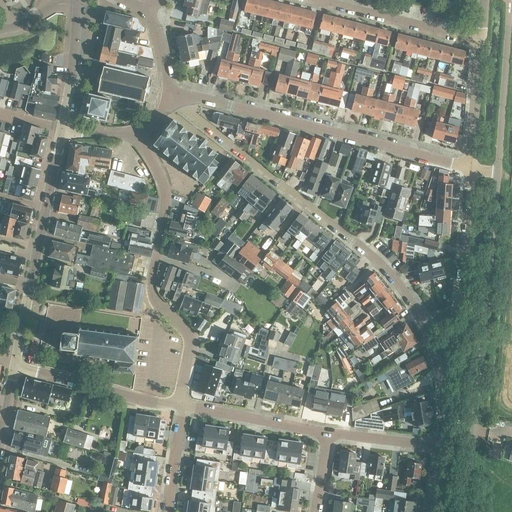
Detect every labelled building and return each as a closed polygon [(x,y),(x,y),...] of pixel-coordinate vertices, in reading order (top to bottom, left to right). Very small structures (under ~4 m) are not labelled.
[(184,0),(185,1),(186,1),(185,7),(189,8),(187,15),(197,18),(198,13),(206,15),(208,7),(209,0),(184,0)] [(255,21),(256,15),(259,0),(247,0),(244,12),(251,14),(250,19),(255,21)] [(266,24),(267,18),(271,2),(272,0),(270,0),(267,0),(267,1),(264,0),(259,0),(256,15),(262,16),(261,22),(266,24)] [(278,21),(282,5),(283,3),(279,2),(278,4),(271,2),(267,18),(273,19),(272,25),(277,26),(278,21)] [(288,29),(289,23),(293,8),(294,6),(290,5),(289,6),(282,5),(278,21),(284,22),(283,28),(288,29)] [(239,7),(232,6),(229,18),(235,20),(239,7)] [(299,32),(300,26),(304,10),(305,9),(301,8),(300,9),(293,8),(289,23),(295,25),(294,31),(299,32)] [(304,10),(300,26),(307,28),(305,34),(310,35),(312,29),(316,13),(315,13),(315,12),(312,11),(311,12),(304,10)] [(104,24),(104,25),(140,33),(140,32),(144,33),(146,29),(137,18),(107,12),(104,24)] [(320,29),(332,32),(335,18),(324,15),(320,29)] [(346,21),(335,18),(332,32),(343,35),(346,21)] [(222,19),(219,29),(231,33),(234,23),(222,19)] [(343,35),(354,38),(357,24),(346,21),(343,35)] [(354,38),(365,41),(368,27),(357,24),(354,38)] [(104,25),(101,39),(119,43),(118,48),(120,49),(120,51),(139,56),(154,60),(151,48),(137,45),(140,33),(104,25)] [(365,41),(376,44),(379,30),(368,27),(365,41)] [(180,51),(220,42),(221,42),(223,32),(217,30),(208,28),(208,38),(202,40),(201,38),(200,36),(198,35),(195,34),(193,35),(184,37),(182,35),(180,35),(179,38),(178,38),(178,40),(176,41),(177,44),(179,45),(180,51)] [(379,30),(376,44),(374,52),(379,53),(381,45),(387,47),(391,33),(379,30)] [(224,77),(228,79),(236,46),(239,35),(233,34),(226,61),(221,60),(217,76),(218,76),(219,78),(222,79),(224,77)] [(395,49),(406,52),(410,38),(398,35),(395,49)] [(416,59),(417,54),(421,41),(410,38),(406,52),(412,53),(411,58),(416,59)] [(139,56),(120,51),(120,49),(118,48),(119,43),(101,39),(96,61),(106,63),(106,64),(127,68),(127,65),(137,67),(138,65),(152,69),(154,60),(139,56)] [(245,83),(249,84),(258,51),(258,49),(259,49),(260,43),(261,41),(253,39),(251,45),(253,49),(248,67),(243,66),(239,81),(240,82),(241,84),(244,84),(245,83)] [(311,51),(326,55),(328,45),(314,41),(311,51)] [(417,54),(429,57),(432,44),(421,41),(417,54)] [(220,42),(180,51),(183,63),(199,60),(207,59),(214,62),(220,42)] [(271,56),(276,57),(279,48),(260,43),(259,49),(258,49),(272,53),(271,56)] [(429,57),(439,60),(443,46),(432,44),(429,57)] [(335,47),(328,45),(326,55),(332,57),(335,47)] [(237,81),(239,81),(243,66),(237,64),(240,55),(239,55),(241,47),(236,46),(228,79),(232,80),(232,81),(235,82),(237,81)] [(439,60),(450,63),(454,49),(443,46),(439,60)] [(282,93),(286,94),(294,62),(296,53),(280,49),(278,59),(288,62),(285,77),(279,75),(275,91),(276,91),(276,93),(282,94),(282,93)] [(454,49),(450,63),(462,66),(466,52),(454,49)] [(358,52),(350,50),(349,55),(348,59),(355,61),(358,52)] [(258,51),(249,84),(253,85),(254,87),(257,88),(258,86),(260,87),(264,71),(259,70),(263,53),(258,51)] [(308,54),(306,63),(316,66),(319,57),(308,54)] [(362,65),(370,67),(373,56),(365,54),(362,65)] [(373,56),(370,67),(383,71),(386,59),(373,56)] [(295,96),(297,97),(301,81),(295,79),(299,63),(294,62),(286,94),(289,95),(289,96),(295,98),(295,96)] [(392,73),(399,76),(402,65),(394,62),(392,73)] [(98,92),(99,93),(98,96),(102,97),(103,93),(112,96),(128,100),(126,109),(141,112),(141,111),(148,113),(150,104),(144,103),(144,102),(145,95),(146,96),(148,85),(149,79),(150,79),(150,78),(149,77),(149,78),(142,76),(141,76),(135,75),(137,67),(127,65),(127,68),(106,64),(105,68),(105,67),(104,67),(103,68),(104,68),(102,74),(102,75),(101,76),(99,76),(98,82),(100,83),(100,84),(100,85),(98,91),(98,92)] [(325,104),(329,105),(339,64),(338,69),(336,73),(332,72),(330,78),(324,77),(322,86),(318,102),(319,102),(318,104),(324,105),(325,104)] [(339,64),(329,105),(332,106),(332,107),(337,109),(337,107),(339,107),(343,92),(339,90),(345,65),(339,64)] [(402,65),(399,76),(407,77),(409,66),(402,65)] [(36,105),(57,109),(60,97),(51,95),(52,85),(56,85),(57,75),(53,75),(53,67),(42,66),(42,68),(36,68),(27,103),(36,105)] [(307,99),(318,102),(322,86),(317,85),(321,69),(315,68),(313,75),(307,99)] [(373,73),(358,69),(355,82),(361,84),(363,76),(369,78),(371,79),(373,73)] [(297,97),(307,99),(313,75),(303,73),(301,81),(297,97)] [(444,87),(446,80),(447,76),(440,74),(437,85),(444,87)] [(0,100),(1,98),(4,99),(6,90),(11,91),(13,83),(8,82),(8,81),(0,79),(0,100)] [(453,82),(446,80),(444,87),(455,90),(457,83),(453,82)] [(24,85),(14,83),(13,82),(13,83),(11,91),(9,98),(20,101),(24,85)] [(373,116),(384,119),(392,86),(387,84),(382,102),(377,100),(373,116)] [(415,84),(413,92),(405,125),(408,125),(408,127),(413,129),(414,127),(415,127),(421,106),(415,105),(421,86),(415,84)] [(384,119),(387,120),(387,122),(392,123),(393,121),(394,122),(398,106),(393,104),(397,87),(392,86),(384,119)] [(432,94),(445,98),(447,90),(434,86),(432,94)] [(351,111),(362,113),(369,88),(363,87),(361,96),(356,95),(351,111)] [(362,113),(373,116),(377,100),(371,99),(374,90),(369,88),(362,113)] [(394,122),(405,125),(413,92),(408,91),(404,107),(398,106),(394,122)] [(454,102),(465,105),(466,94),(457,92),(454,102)] [(103,93),(102,97),(98,96),(98,97),(97,96),(97,97),(90,95),(89,95),(89,96),(88,102),(87,103),(88,104),(87,108),(86,108),(86,109),(85,115),(84,116),(85,117),(85,116),(92,118),(93,119),(93,118),(97,119),(98,120),(98,119),(105,121),(106,122),(107,120),(106,120),(108,114),(108,113),(109,109),(109,108),(111,101),(111,100),(112,96),(103,93)] [(57,109),(36,105),(34,117),(55,121),(57,109)] [(237,130),(239,120),(223,116),(223,115),(217,113),(216,113),(215,113),(214,113),(214,114),(213,114),(212,115),(212,116),(211,117),(211,118),(212,119),(212,120),(212,121),(213,121),(217,124),(216,126),(221,127),(226,130),(227,128),(237,130)] [(432,138),(443,141),(448,125),(442,124),(444,119),(438,117),(437,122),(436,122),(432,138)] [(450,118),(448,125),(443,141),(444,141),(444,143),(450,145),(451,143),(455,144),(459,129),(461,121),(450,118)] [(178,124),(173,120),(153,146),(158,150),(157,150),(158,151),(159,150),(167,157),(167,158),(168,159),(168,158),(177,165),(177,166),(178,166),(187,172),(186,173),(187,174),(188,173),(197,180),(196,181),(197,182),(198,181),(204,185),(215,170),(220,164),(214,160),(218,154),(217,153),(217,154),(208,147),(209,147),(208,146),(207,147),(205,145),(208,142),(203,138),(200,141),(199,140),(199,139),(198,138),(198,139),(189,132),(189,131),(188,131),(179,124),(180,124),(179,123),(178,124)] [(252,124),(239,120),(237,130),(236,137),(235,138),(242,140),(244,132),(253,134),(248,152),(254,154),(260,132),(262,126),(252,124)] [(22,143),(34,146),(37,135),(41,136),(43,129),(25,125),(23,134),(24,135),(22,143)] [(276,145),(273,154),(284,158),(287,149),(289,150),(289,148),(293,149),(298,136),(281,130),(275,128),(262,125),(262,126),(260,132),(272,135),(272,136),(278,138),(275,145),(276,145)] [(31,156),(32,156),(43,159),(48,138),(41,136),(37,135),(34,146),(31,156)] [(303,157),(309,142),(308,142),(307,140),(304,139),(302,140),(298,138),(286,167),(295,171),(299,159),(302,160),(303,157)] [(310,138),(309,142),(303,157),(313,160),(321,141),(310,138)] [(318,150),(315,158),(321,160),(324,152),(329,141),(322,139),(318,150)] [(68,170),(67,174),(84,177),(86,166),(89,166),(109,169),(112,151),(70,145),(67,170),(68,170)] [(284,158),(273,154),(270,161),(286,167),(293,149),(289,148),(289,150),(287,149),(284,158)] [(31,159),(32,156),(31,156),(29,155),(17,152),(16,156),(17,157),(15,165),(25,167),(21,180),(38,184),(41,170),(28,167),(30,161),(33,161),(33,160),(34,161),(35,160),(31,159)] [(333,152),(328,165),(333,166),(335,167),(339,155),(333,152)] [(352,172),(360,174),(364,160),(357,158),(352,172)] [(217,185),(222,188),(240,166),(230,159),(224,167),(220,164),(215,170),(219,173),(217,176),(222,179),(217,185)] [(309,188),(307,193),(316,196),(327,165),(317,161),(307,188),(309,188)] [(392,190),(393,186),(395,179),(389,177),(392,167),(390,167),(390,165),(378,161),(374,177),(372,177),(370,182),(372,182),(371,185),(392,190)] [(240,166),(222,188),(226,192),(233,183),(238,186),(248,173),(240,166)] [(395,178),(402,180),(405,169),(398,167),(395,178)] [(111,170),(107,185),(141,194),(145,180),(111,170)] [(91,179),(84,177),(67,174),(64,173),(60,190),(87,196),(95,198),(96,192),(88,190),(91,179)] [(38,184),(21,180),(11,177),(8,176),(4,194),(9,195),(12,183),(23,186),(20,198),(34,202),(37,187),(38,184)] [(237,194),(235,197),(229,205),(234,208),(240,200),(242,198),(245,200),(250,194),(250,195),(260,182),(251,176),(238,193),(237,194)] [(332,203),(340,181),(328,176),(321,196),(333,200),(332,203)] [(428,189),(426,195),(432,196),(451,198),(452,193),(453,193),(454,185),(447,184),(448,176),(439,176),(438,191),(433,191),(428,189)] [(340,181),(332,203),(345,208),(353,185),(340,181)] [(248,214),(250,212),(268,188),(260,182),(250,195),(250,194),(245,200),(249,203),(243,211),(241,209),(236,216),(242,222),(248,214)] [(393,186),(392,190),(389,199),(396,201),(394,206),(397,207),(397,209),(405,211),(408,212),(411,205),(407,203),(410,191),(393,186)] [(276,194),(268,188),(250,212),(253,215),(254,214),(258,209),(262,212),(266,207),(276,194)] [(127,203),(146,208),(149,197),(130,192),(127,203)] [(437,203),(436,210),(450,210),(451,198),(432,196),(426,195),(425,200),(430,202),(437,203)] [(59,212),(77,216),(81,200),(78,199),(78,197),(73,196),(73,198),(62,196),(59,212)] [(204,212),(209,203),(200,198),(198,196),(192,206),(194,206),(204,212)] [(212,212),(219,217),(229,204),(222,199),(212,212)] [(396,201),(389,199),(384,216),(402,221),(405,211),(397,209),(397,207),(394,206),(396,201)] [(281,200),(259,228),(263,232),(268,227),(274,232),(280,223),(281,224),(287,217),(286,216),(292,208),(281,200)] [(374,210),(365,207),(366,203),(359,201),(356,211),(363,213),(360,223),(372,227),(377,211),(380,212),(381,207),(375,205),(374,210)] [(14,217),(16,218),(19,218),(19,221),(29,224),(30,217),(32,216),(33,212),(32,211),(32,209),(11,204),(9,211),(6,211),(5,215),(14,217)] [(180,224),(172,222),(169,233),(186,237),(194,239),(199,226),(201,220),(196,218),(198,214),(198,211),(188,207),(184,205),(183,210),(183,212),(181,213),(181,214),(180,215),(181,216),(181,217),(180,224)] [(436,210),(435,222),(449,223),(450,210),(436,210)] [(292,235),(295,238),(309,220),(301,214),(282,238),(287,241),(292,235)] [(0,234),(12,237),(16,219),(4,216),(3,224),(0,223),(0,234)] [(54,236),(80,242),(109,249),(111,238),(82,232),(83,228),(84,229),(98,233),(101,220),(99,220),(79,216),(77,224),(83,226),(83,228),(58,222),(54,236)] [(25,240),(29,224),(19,221),(19,218),(16,218),(16,219),(12,237),(25,240)] [(220,218),(209,232),(216,238),(227,223),(220,218)] [(134,226),(152,229),(153,223),(136,219),(134,226)] [(293,246),(297,249),(316,226),(309,220),(295,238),(298,240),(293,246)] [(449,223),(435,222),(429,222),(417,221),(417,228),(428,228),(427,235),(435,235),(449,236),(449,235),(450,234),(451,229),(449,229),(449,223)] [(306,246),(310,249),(324,232),(316,226),(297,249),(302,253),(306,246)] [(402,227),(396,226),(394,237),(400,238),(402,227)] [(139,255),(151,257),(153,246),(149,245),(150,240),(138,237),(139,234),(139,233),(138,233),(137,233),(130,232),(128,241),(131,241),(130,247),(129,252),(139,255)] [(324,232),(310,249),(314,252),(309,258),(314,262),(332,238),(324,232)] [(221,250),(227,254),(234,259),(241,250),(228,240),(221,250)] [(426,240),(424,248),(437,251),(439,243),(426,240)] [(89,266),(91,257),(90,257),(78,254),(79,248),(53,241),(49,257),(70,262),(89,266)] [(321,268),(325,271),(343,247),(335,241),(322,258),(326,261),(321,268)] [(179,242),(178,246),(172,244),(168,257),(188,263),(192,252),(197,253),(198,248),(179,242)] [(406,243),(398,242),(397,252),(405,253),(406,243)] [(414,252),(415,246),(407,244),(406,258),(413,259),(414,252)] [(91,257),(89,266),(131,276),(135,255),(116,251),(93,246),(90,257),(91,257)] [(429,249),(415,246),(414,252),(427,255),(429,249)] [(329,282),(341,266),(351,254),(343,247),(333,260),(328,267),(332,270),(325,279),(329,282)] [(243,248),(235,259),(251,271),(257,263),(253,260),(256,257),(243,248)] [(266,256),(262,261),(265,263),(272,268),(276,263),(280,258),(270,251),(266,256)] [(0,253),(0,273),(5,275),(5,273),(18,276),(23,258),(0,253)] [(360,261),(351,254),(341,266),(350,273),(345,278),(351,283),(360,272),(354,267),(360,261)] [(244,285),(252,274),(246,270),(246,269),(226,255),(218,267),(238,281),(244,285)] [(441,260),(429,263),(433,279),(438,278),(438,280),(446,278),(441,260)] [(272,269),(265,263),(263,266),(270,271),(272,269)] [(276,263),(272,268),(272,269),(278,274),(282,268),(276,263)] [(433,279),(429,263),(417,266),(421,284),(429,282),(429,280),(433,279)] [(77,269),(73,268),(57,264),(55,272),(54,273),(56,274),(55,277),(54,277),(53,278),(54,278),(52,286),(54,286),(54,288),(59,289),(59,287),(70,289),(76,290),(78,282),(74,281),(77,269)] [(164,297),(168,299),(179,270),(168,266),(160,288),(166,290),(164,297)] [(93,268),(91,277),(103,280),(105,271),(93,268)] [(282,268),(278,274),(286,280),(290,275),(282,268)] [(179,270),(168,299),(177,302),(183,285),(189,287),(194,275),(179,269),(179,270)] [(125,275),(115,273),(114,280),(108,310),(122,312),(122,310),(125,310),(124,311),(140,314),(146,284),(141,284),(142,279),(134,277),(125,275)] [(367,286),(369,289),(380,280),(374,273),(352,291),(355,295),(367,286)] [(290,275),(286,280),(296,287),(300,282),(290,275)] [(361,302),(364,306),(386,288),(380,280),(369,289),(373,293),(361,302)] [(288,297),(295,288),(287,282),(280,291),(288,297)] [(0,287),(0,311),(11,314),(16,290),(3,287),(2,288),(0,287)] [(289,298),(296,304),(304,294),(296,288),(289,298)] [(367,309),(369,312),(392,295),(386,288),(364,306),(375,296),(378,300),(367,309)] [(331,317),(332,318),(343,309),(348,306),(345,302),(351,297),(347,291),(328,306),(329,309),(326,311),(327,313),(326,314),(325,316),(327,319),(329,318),(331,317)] [(279,307),(285,299),(277,293),(271,301),(279,307)] [(208,294),(204,303),(220,309),(223,300),(208,294)] [(320,294),(314,300),(323,308),(329,302),(320,294)] [(384,307),(387,311),(398,302),(392,295),(369,312),(373,317),(380,311),(379,311),(384,307)] [(179,310),(196,317),(199,311),(208,315),(211,306),(202,303),(184,296),(179,310)] [(404,310),(398,302),(387,311),(390,314),(380,322),(386,330),(400,320),(396,315),(404,310)] [(299,309),(292,304),(288,308),(295,313),(299,309)] [(332,318),(338,326),(349,317),(360,308),(357,304),(351,309),(348,306),(343,309),(332,318)] [(338,326),(344,333),(355,324),(352,321),(364,312),(360,308),(349,317),(338,326)] [(344,333),(349,340),(360,332),(357,328),(369,319),(366,315),(355,324),(344,333)] [(199,317),(193,326),(202,333),(209,323),(199,317)] [(355,348),(372,335),(369,331),(375,326),(372,323),(360,332),(349,340),(355,348)] [(380,341),(386,350),(412,333),(406,324),(391,333),(380,341)] [(80,328),(80,330),(79,330),(79,332),(79,333),(61,331),(61,337),(62,339),(63,339),(62,343),(61,343),(60,344),(59,350),(72,352),(71,353),(73,355),(76,356),(76,358),(78,358),(79,356),(84,357),(84,359),(86,359),(86,357),(92,358),(92,360),(94,360),(94,358),(100,359),(99,361),(101,361),(102,359),(107,360),(107,362),(109,362),(109,360),(110,360),(111,359),(114,359),(114,360),(114,361),(115,361),(114,363),(115,364),(115,367),(114,367),(114,370),(112,372),(113,373),(115,372),(132,374),(133,376),(135,375),(134,373),(135,365),(136,365),(137,362),(135,362),(136,352),(138,352),(138,350),(137,350),(138,340),(139,340),(140,337),(136,336),(136,338),(129,337),(129,335),(127,335),(127,336),(120,335),(120,333),(118,333),(118,335),(112,334),(113,332),(111,332),(110,334),(105,333),(105,331),(103,331),(103,333),(97,332),(97,330),(95,330),(95,332),(89,331),(90,329),(88,329),(87,331),(82,330),(82,328),(80,328)] [(373,333),(376,337),(382,332),(380,329),(373,333)] [(222,339),(221,344),(266,360),(266,359),(268,342),(266,341),(268,332),(264,331),(258,350),(244,345),(247,336),(234,332),(233,335),(225,332),(224,334),(222,334),(221,338),(222,339)] [(271,332),(268,339),(276,342),(279,335),(271,332)] [(290,333),(284,345),(290,348),(296,336),(293,334),(290,333)] [(412,333),(386,350),(378,355),(369,361),(372,366),(394,352),(393,352),(400,347),(404,352),(418,342),(412,333)] [(380,343),(376,337),(362,346),(366,352),(380,343)] [(221,344),(216,357),(231,362),(238,364),(240,357),(247,359),(265,366),(266,364),(265,364),(267,360),(266,360),(221,344)] [(395,360),(398,365),(408,359),(405,354),(395,360)] [(410,358),(408,359),(398,365),(385,372),(395,391),(415,381),(412,376),(427,368),(425,366),(427,365),(425,361),(424,362),(421,356),(412,361),(410,358)] [(217,362),(215,367),(222,369),(222,370),(230,373),(232,367),(217,362)] [(215,367),(205,364),(203,372),(202,372),(200,378),(218,383),(222,370),(222,369),(215,367)] [(359,368),(354,371),(363,385),(368,382),(359,368)] [(234,394),(236,394),(235,396),(241,397),(241,395),(251,398),(254,388),(260,390),(263,377),(257,375),(252,373),(250,383),(237,380),(234,394)] [(275,401),(276,401),(280,384),(282,378),(270,375),(264,398),(268,400),(268,401),(275,403),(275,401)] [(27,378),(26,378),(21,397),(48,404),(50,396),(62,400),(65,389),(71,391),(71,390),(70,390),(53,385),(41,382),(29,379),(26,378),(27,378)] [(198,394),(203,395),(204,394),(214,397),(218,383),(200,378),(198,384),(199,384),(196,392),(198,392),(198,394)] [(307,392),(314,394),(317,381),(310,380),(307,392)] [(276,401),(288,404),(292,387),(280,384),(276,401)] [(292,387),(288,404),(300,407),(304,390),(292,387)] [(312,411),(326,413),(331,391),(316,388),(312,411)] [(345,394),(331,391),(326,413),(329,414),(329,416),(337,417),(337,415),(338,416),(341,416),(342,409),(344,409),(345,409),(346,404),(345,394)] [(425,395),(424,395),(402,403),(403,409),(411,408),(414,426),(419,425),(419,427),(427,425),(427,424),(431,423),(430,416),(432,416),(431,407),(429,408),(428,401),(420,402),(419,397),(425,395)] [(403,409),(402,403),(369,415),(371,421),(385,422),(385,421),(398,419),(397,410),(403,409)] [(352,409),(353,421),(366,416),(362,405),(352,409)] [(13,429),(46,437),(51,418),(18,410),(13,429)] [(136,436),(145,437),(148,416),(146,416),(147,415),(139,413),(138,415),(137,415),(135,427),(129,426),(129,424),(126,439),(136,441),(136,436)] [(148,416),(145,437),(154,439),(154,443),(163,445),(165,430),(164,430),(164,431),(158,430),(160,418),(158,418),(159,416),(151,415),(150,417),(148,416)] [(219,428),(217,428),(215,427),(215,426),(208,425),(207,426),(205,426),(204,438),(197,437),(195,451),(204,452),(205,448),(214,449),(223,450),(222,455),(232,456),(234,443),(227,442),(229,429),(227,429),(227,428),(220,427),(219,428)] [(67,429),(63,442),(83,447),(87,434),(67,429)] [(27,435),(16,432),(12,447),(39,454),(39,455),(47,457),(52,439),(43,437),(36,435),(35,439),(26,437),(27,435)] [(252,462),(252,458),(255,437),(253,436),(253,435),(245,434),(245,435),(243,435),(241,447),(235,446),(233,460),(252,462)] [(257,437),(255,437),(252,458),(261,459),(260,464),(269,465),(273,441),(267,440),(267,438),(265,438),(265,437),(257,435),(257,437)] [(279,442),(273,441),(269,465),(278,466),(279,462),(287,463),(290,442),(289,442),(289,440),(281,439),(281,440),(279,440),(279,442)] [(293,442),(290,442),(287,463),(287,468),(305,470),(307,457),(301,456),(303,444),(301,443),(301,442),(293,441),(293,442)] [(342,452),(339,472),(338,477),(349,478),(359,480),(359,476),(361,463),(355,462),(356,454),(342,452)] [(137,463),(135,472),(156,475),(157,473),(158,473),(159,466),(158,465),(158,463),(146,462),(147,456),(148,456),(148,455),(133,453),(132,462),(137,463)] [(10,455),(8,466),(24,470),(27,460),(10,455)] [(370,464),(370,469),(369,474),(376,475),(375,480),(382,481),(385,458),(371,456),(370,464)] [(27,460),(24,470),(20,483),(21,483),(40,488),(45,472),(37,470),(39,463),(28,460),(27,460)] [(193,475),(192,477),(214,480),(215,471),(220,472),(221,463),(206,461),(207,461),(207,467),(194,465),(194,467),(193,467),(191,475),(193,475)] [(419,478),(421,464),(408,462),(407,470),(405,470),(403,485),(409,486),(410,483),(418,484),(419,479),(419,478)] [(109,464),(106,473),(101,472),(98,480),(112,484),(117,466),(109,464)] [(17,482),(20,483),(24,470),(8,466),(6,478),(18,480),(17,482)] [(51,491),(63,494),(67,479),(64,478),(66,470),(57,468),(51,491)] [(129,480),(128,489),(141,491),(142,485),(155,487),(155,485),(156,485),(157,478),(156,477),(156,475),(135,472),(134,481),(129,480)] [(240,472),(239,484),(245,485),(247,473),(240,472)] [(389,476),(387,490),(396,492),(399,477),(389,476)] [(200,496),(200,497),(216,499),(217,490),(218,491),(219,481),(214,480),(192,477),(192,479),(191,479),(190,487),(191,487),(191,489),(203,491),(202,496),(200,496)] [(262,479),(261,485),(273,487),(274,481),(262,479)] [(281,479),(278,498),(299,501),(300,490),(294,489),(295,481),(281,479)] [(99,502),(108,504),(111,485),(103,483),(99,502)] [(1,503),(11,505),(11,506),(31,511),(35,511),(39,496),(14,489),(4,487),(1,503)] [(111,487),(108,504),(115,506),(118,489),(111,487)] [(141,491),(128,489),(125,508),(151,511),(151,509),(153,510),(154,501),(153,501),(153,499),(140,497),(141,492),(143,492),(143,491),(141,491)] [(377,489),(376,498),(393,501),(395,492),(377,489)] [(188,511),(187,511),(213,511),(216,499),(200,497),(202,497),(201,503),(189,501),(189,503),(187,503),(186,510),(188,511)] [(297,511),(299,501),(278,498),(276,510),(291,511),(297,511)] [(358,498),(357,505),(370,507),(370,505),(374,506),(375,501),(358,498)] [(395,500),(393,511),(414,511),(416,503),(395,500)] [(59,501),(55,511),(73,511),(75,506),(59,501)] [(335,501),(333,511),(350,511),(351,503),(335,501)]
